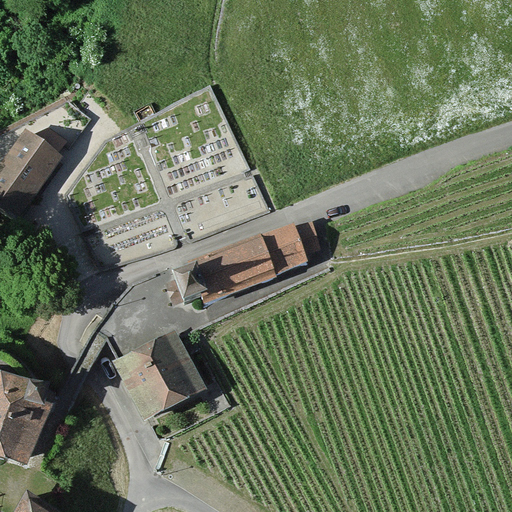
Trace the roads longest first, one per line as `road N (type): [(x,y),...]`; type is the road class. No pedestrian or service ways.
road 1 (unclassified): [(244,236),(88,290),(67,327),(105,379),(142,457),(145,489)]
road 2 (unclassified): [(511,134),(288,218)]
